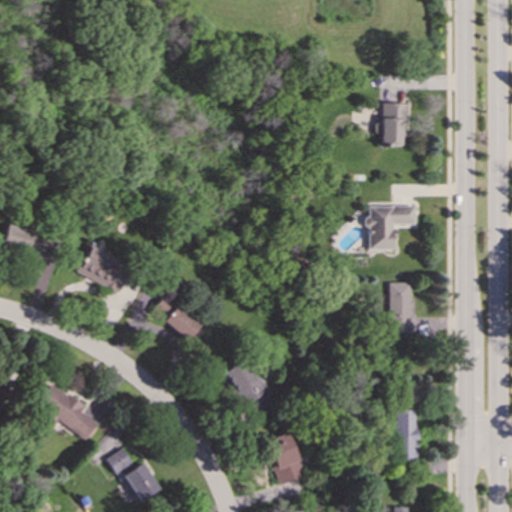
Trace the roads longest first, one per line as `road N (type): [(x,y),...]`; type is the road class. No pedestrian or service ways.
road 1 (secondary): [(464,0),(467,511)]
road 2 (secondary): [(499,447),(499,0)]
road 3 (residential): [(225,511),(186,433),(139,382),(92,348),(0,310)]
